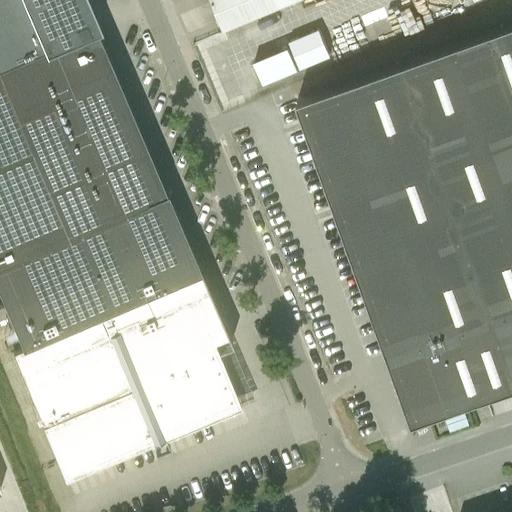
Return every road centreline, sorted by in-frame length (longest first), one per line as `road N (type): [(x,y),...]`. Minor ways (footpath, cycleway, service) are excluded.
road 1 (unclassified): [(348,489),(144,0)]
road 2 (unclassified): [(348,489),(511,435)]
